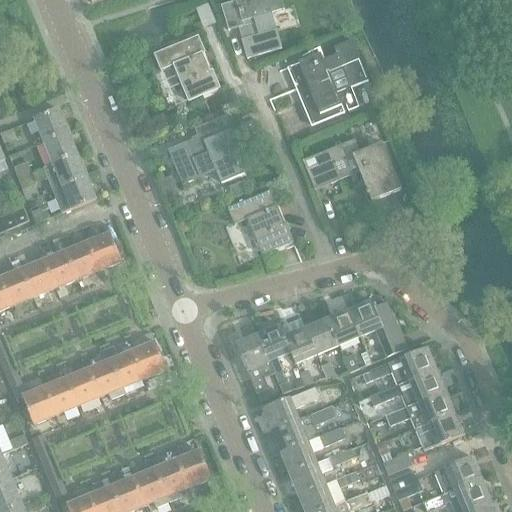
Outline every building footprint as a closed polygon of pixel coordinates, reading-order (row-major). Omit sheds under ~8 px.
[(236,3),(221,8),(228,33),(237,30),(246,61),(281,50),(276,32),(271,15),(284,11),(281,0),(241,0),(236,2),(236,3)] [(219,90),(212,72),(210,73),(202,55),(205,54),(198,38),(153,57),(160,73),(172,68),(187,103),(219,90)] [(295,66),(287,69),(311,128),(344,114),(342,108),(347,106),(349,112),(359,107),(352,90),(368,83),(352,43),(335,50),(337,56),(323,62),(320,56),(295,66)] [(38,147),(44,144),(68,134),(59,112),(34,122),(40,135),(34,137),(38,147)] [(221,184),(243,175),(234,153),(239,150),(232,133),(231,133),(224,118),(194,130),(198,140),(169,153),(182,186),(200,179),(199,174),(214,168),(221,184)] [(0,137),(4,147),(18,142),(13,131),(0,135),(0,137)] [(44,144),(53,166),(77,156),(68,134),(44,144)] [(371,204),(401,191),(382,145),(360,154),(354,141),(302,163),(314,193),(359,174),(371,204)] [(0,153),(0,176),(8,173),(0,153)] [(53,192),(62,189),(86,178),(77,156),(53,166),(43,170),(53,192)] [(15,169),(19,180),(33,174),(29,163),(15,169)] [(38,186),(33,174),(19,180),(24,191),(38,186)] [(96,201),(86,178),(62,189),(71,211),(96,201)] [(244,182),(230,189),(234,198),(248,192),(244,182)] [(262,257),(293,244),(271,192),(227,210),(234,227),(247,221),(262,257)] [(38,225),(52,219),(47,207),(33,213),(38,225)] [(26,208),(0,218),(6,233),(32,223),(26,208)] [(105,226),(98,228),(102,238),(109,236),(105,226)] [(67,236),(59,239),(65,254),(73,250),(67,236)] [(102,238),(87,245),(98,274),(121,264),(109,236),(102,238)] [(59,239),(52,242),(54,247),(55,246),(59,256),(65,254),(59,239)] [(73,250),(65,254),(76,283),(98,274),(87,245),(73,250)] [(30,268),(20,272),(32,301),(54,292),(43,263),(44,262),(40,254),(26,260),(30,268)] [(59,256),(44,262),(43,263),(54,292),(76,283),(65,254),(59,256)] [(20,272),(0,280),(0,284),(10,310),(32,301),(20,272)] [(0,313),(10,310),(0,284),(0,313)] [(371,303),(349,312),(360,339),(376,333),(382,348),(386,358),(387,360),(407,351),(402,339),(400,340),(386,305),(374,310),(371,303)] [(349,312),(327,321),(339,348),(360,339),(349,312)] [(327,321),(306,330),(317,357),(339,348),(327,321)] [(278,329),(257,337),(273,375),(274,374),(281,372),(276,361),(290,355),(291,355),(284,339),(283,339),(278,329)] [(306,330),(284,339),(291,355),(290,355),(295,367),(317,357),(306,330)] [(13,391),(23,387),(0,332),(0,364),(12,392),(13,391)] [(257,337),(236,346),(257,397),(269,392),(264,381),(275,377),(274,374),(273,375),(257,337)] [(154,344),(132,353),(144,382),(166,373),(154,344)] [(112,349),(106,352),(110,361),(116,358),(112,349)] [(391,376),(396,388),(437,372),(427,349),(369,373),(369,374),(373,382),(373,383),(391,376)] [(132,353),(110,362),(122,391),(144,382),(132,353)] [(353,356),(344,360),(350,375),(360,371),(353,356)] [(110,362),(88,371),(100,400),(108,397),(110,402),(124,396),(122,391),(110,362)] [(332,364),(323,367),(328,380),(337,377),(332,364)] [(88,371),(66,380),(78,409),(100,400),(88,371)] [(300,375),(306,388),(315,384),(310,371),(300,375)] [(400,399),(405,410),(446,393),(437,372),(396,388),(382,394),(386,405),(400,399)] [(369,374),(363,377),(366,385),(373,382),(369,374)] [(66,380),(44,389),(56,418),(78,409),(66,380)] [(301,380),(294,383),(297,390),(297,391),(303,388),(304,388),(301,380)] [(280,387),(283,395),(293,392),(289,383),(280,387)] [(23,387),(13,391),(16,401),(22,398),(30,395),(26,386),(23,387)] [(33,427),(56,418),(44,389),(30,395),(22,398),(33,427)] [(315,390),(262,411),(272,433),(298,422),(294,412),(320,401),(315,390)] [(455,415),(446,393),(405,410),(385,418),(390,429),(410,420),(415,432),(455,415)] [(298,422),(272,433),(280,455),(307,444),(314,441),(319,439),(315,428),(336,419),(332,408),(298,422)] [(464,437),(455,415),(415,432),(418,440),(422,449),(411,453),(413,458),(464,437)] [(319,439),(314,441),(319,451),(345,440),(341,430),(319,439)] [(57,500),(66,496),(42,437),(33,440),(57,500)] [(195,440),(186,444),(191,455),(199,451),(195,440)] [(385,443),(376,447),(381,458),(389,455),(390,454),(385,443)] [(307,444),(280,455),(289,477),(316,466),(316,465),(307,444)] [(191,455),(177,460),(189,490),(212,481),(199,451),(191,455)] [(316,466),(289,477),(291,481),(298,498),(325,487),(322,481),(320,476),(332,471),(331,469),(354,460),(350,451),(316,465),(316,466)] [(0,456),(0,485),(11,480),(1,456),(0,456)] [(388,477),(411,468),(407,456),(384,466),(388,477)] [(435,477),(443,496),(481,481),(472,459),(445,470),(446,473),(435,477)] [(180,493),(189,490),(177,460),(155,470),(169,504),(183,498),(180,493)] [(152,511),(169,504),(155,470),(133,479),(145,508),(150,506),(152,511)] [(399,502),(422,493),(414,474),(391,483),(399,502)] [(325,487),(298,498),(303,511),(326,511),(345,504),(345,503),(340,491),(359,483),(356,475),(340,481),(325,487)] [(133,479),(110,488),(120,511),(135,511),(145,508),(133,479)] [(0,485),(0,511),(5,511),(22,505),(11,480),(0,485)] [(108,480),(102,482),(104,490),(110,488),(108,480)] [(453,511),(466,511),(490,503),(481,481),(443,496),(423,505),(426,511),(429,511),(450,503),(453,511)] [(104,490),(88,497),(94,511),(120,511),(110,488),(104,490)] [(345,504),(326,511),(356,511),(371,506),(366,495),(345,503),(345,504)] [(68,511),(94,511),(88,497),(66,506),(68,511)] [(493,511),(490,503),(466,511),(493,511)]
